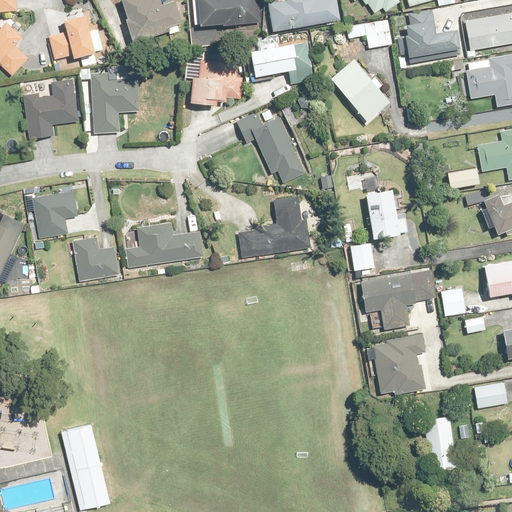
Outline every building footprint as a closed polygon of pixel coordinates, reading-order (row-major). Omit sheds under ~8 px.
[(15,0),(0,0),(0,12),(16,11),(15,0)] [(127,20),(134,43),(170,33),(169,27),(183,23),(177,2),(162,6),(160,0),(123,0),(129,19),(127,20)] [(194,0),(196,24),(201,24),(201,26),(261,24),(260,0),(194,0)] [(290,0),(290,1),(269,5),(273,32),(342,20),(338,0),(320,0),(316,1),(315,0),(290,0)] [(354,0),(355,1),(356,0),(362,0),(366,5),(369,4),(375,13),(384,8),(386,12),(400,3),(398,0),(354,0)] [(511,14),(467,21),(471,50),(511,43),(511,14)] [(95,51),(104,49),(100,30),(91,32),(87,16),(66,21),(69,32),(51,36),(56,59),(74,55),(75,58),(81,57),(84,66),(96,64),(94,54),(96,54),(95,51)] [(347,29),(349,39),(367,35),(369,48),(393,43),(388,21),(347,29)] [(0,63),(11,75),(28,59),(16,47),(24,40),(8,23),(0,31),(0,63)] [(295,45),(252,52),(256,78),(290,72),(293,86),(316,81),(308,47),(296,50),(295,45)] [(223,62),(214,62),(215,51),(204,51),(204,59),(201,59),(201,76),(194,76),(193,104),(218,105),(218,102),(228,102),(229,98),(242,99),(243,79),(237,79),(238,60),(223,60),(223,62)] [(511,55),(467,62),(472,98),(496,95),(498,106),(511,103),(511,55)] [(383,85),(376,78),(372,81),(355,60),(332,79),(368,123),(391,103),(379,89),(383,85)] [(141,111),(140,72),(92,73),(94,134),(120,133),(119,112),(141,111)] [(52,81),(54,97),(42,98),(41,94),(24,95),(28,139),(53,137),(52,125),(78,123),(74,79),(52,81)] [(418,107),(405,108),(407,122),(419,120),(418,107)] [(280,117),(263,126),(256,112),(238,120),(248,142),(255,139),(273,175),(279,172),(285,184),(307,173),(280,117)] [(511,129),(501,131),(502,141),(479,145),(483,172),(507,168),(509,180),(511,179),(511,129)] [(477,169),(449,174),(451,190),(480,185),(477,169)] [(333,175),(319,177),(321,190),(335,188),(333,175)] [(79,215),(75,191),(33,198),(40,237),(68,232),(66,217),(79,215)] [(397,215),(394,191),(368,194),(374,239),(407,234),(404,214),(397,215)] [(447,199),(451,217),(470,212),(465,194),(447,199)] [(490,229),(496,226),(499,235),(511,229),(511,200),(505,203),(501,194),(485,201),(487,205),(481,208),(490,229)] [(310,247),(302,196),(275,200),(278,224),(261,227),(262,231),(241,234),(244,257),(310,247)] [(0,278),(25,226),(0,214),(0,278)] [(198,233),(173,237),(171,224),(137,229),(140,247),(125,249),(128,268),(206,256),(203,239),(199,239),(198,233)] [(100,250),(98,236),(74,240),(81,282),(119,275),(115,248),(100,250)] [(329,238),(328,246),(345,247),(345,239),(329,238)] [(375,267),(371,243),(351,247),(355,270),(375,267)] [(380,261),(381,269),(397,268),(396,260),(380,261)] [(511,261),(485,265),(490,296),(511,292),(511,261)] [(291,264),(292,273),(311,271),(310,263),(291,264)] [(381,308),(384,329),(409,325),(405,304),(437,300),(432,270),(361,281),(366,310),(381,308)] [(463,288),(442,291),(446,317),(467,313),(463,288)] [(484,317),(466,321),(468,334),(486,331),(484,317)] [(425,352),(423,337),(374,344),(374,348),(368,349),(372,377),(379,376),(381,393),(395,391),(396,396),(426,391),(423,366),(420,366),(418,353),(425,352)] [(505,385),(475,389),(477,407),(507,403),(505,385)] [(451,418),(426,420),(432,473),(457,470),(451,418)] [(112,504),(93,425),(63,432),(82,511),(112,504)] [(468,425),(460,426),(461,439),(470,438),(468,425)]
